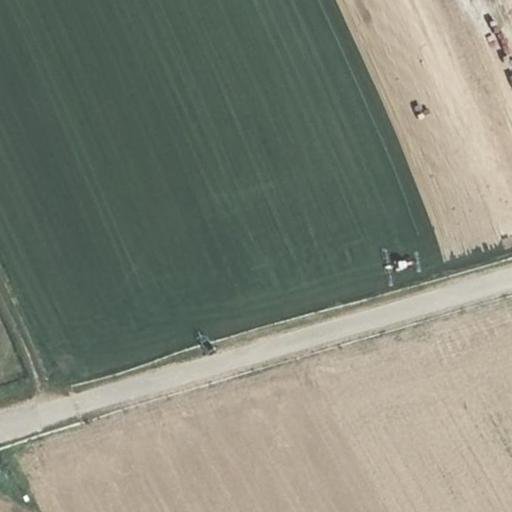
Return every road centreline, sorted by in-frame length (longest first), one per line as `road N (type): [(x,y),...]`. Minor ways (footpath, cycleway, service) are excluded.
road 1 (unclassified): [(511,274),(0,423)]
road 2 (track): [(53,407),(0,284)]
